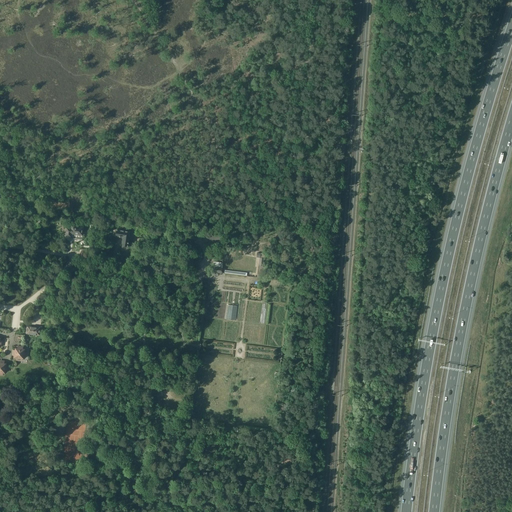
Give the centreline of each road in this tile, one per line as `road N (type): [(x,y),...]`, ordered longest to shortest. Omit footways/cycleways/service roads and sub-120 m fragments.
road 1 (motorway): [(511,27),(448,254),(406,511)]
road 2 (motorway): [(434,511),(466,300),(511,120)]
road 3 (unknown): [(310,511),(316,231)]
road 4 (track): [(316,231),(300,112),(316,0)]
